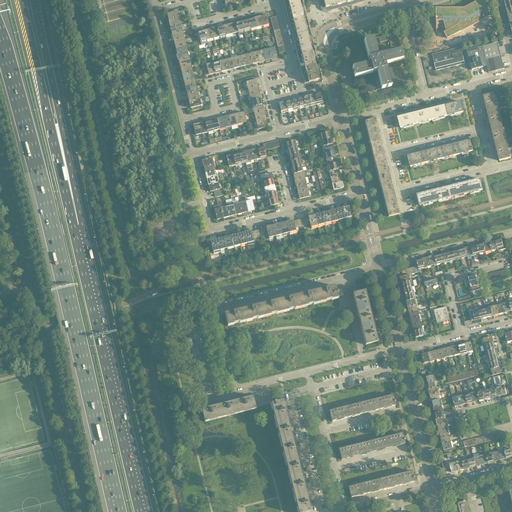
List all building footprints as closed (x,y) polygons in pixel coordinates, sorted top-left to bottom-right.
[(235,0),(233,0),(225,2),(226,9),(237,6),(235,0)] [(319,0),(320,5),(321,10),(325,12),(353,5),(358,3),(357,0),(319,0)] [(445,27),(448,39),(490,17),(488,10),(487,10),(484,0),(481,0),(465,9),(437,9),(437,14),(436,27),(445,27)] [(299,1),(285,5),(288,20),(303,17),(299,1)] [(166,18),(167,21),(179,18),(177,12),(167,14),(167,17),(166,18)] [(266,15),(260,16),(263,26),(269,25),(266,15)] [(260,16),(254,18),(256,28),(263,26),(260,16)] [(303,17),(288,20),(293,37),(307,33),(303,17)] [(179,18),(167,21),(168,24),(169,25),(170,28),(181,25),(179,18)] [(254,18),(248,19),(250,29),(256,28),(254,18)] [(248,19),(241,21),(244,31),(250,29),(248,19)] [(241,21),(235,23),(238,33),(244,31),(241,21)] [(235,23),(229,24),(232,34),(238,33),(235,23)] [(229,24),(223,26),(225,36),(232,34),(229,24)] [(181,25),(170,28),(171,31),(170,32),(170,35),(182,32),(181,25)] [(223,26),(217,27),(219,37),(225,36),(223,26)] [(217,27),(210,29),(213,39),(219,37),(217,27)] [(210,29),(204,30),(207,40),(213,39),(210,29)] [(200,42),(201,42),(207,40),(204,30),(198,32),(200,42)] [(182,32),(170,35),(171,38),(173,38),(173,41),(184,38),(182,32)] [(307,33),(293,37),(296,52),(311,49),(307,33)] [(399,45),(398,41),(396,33),(391,34),(392,40),(389,40),(391,47),(399,45)] [(392,40),(391,34),(378,37),(379,43),(389,40),(392,40)] [(184,38),(173,41),(174,44),(173,45),(174,48),(186,45),(184,38)] [(383,55),(378,56),(373,38),(370,39),(370,42),(369,42),(368,43),(367,40),(364,41),(368,59),(370,63),(352,68),(353,72),(355,71),(356,72),(356,73),(353,74),(354,78),(372,73),(377,71),(380,85),(390,83),(387,69),(386,69),(385,64),(403,60),(402,56),(399,57),(398,55),(401,54),(400,50),(382,55),(383,55)] [(359,42),(346,45),(349,55),(361,52),(359,42)] [(497,43),(493,44),(482,47),(485,60),(493,58),(501,56),(497,43)] [(186,45),(174,48),(174,51),(176,52),(177,55),(187,52),(186,45)] [(275,47),(268,49),(271,59),(277,58),(275,47)] [(432,54),(433,59),(438,58),(439,63),(434,64),(436,71),(465,64),(462,51),(461,47),(432,54)] [(483,67),(487,66),(485,60),(482,47),(467,51),(472,71),(483,68),(483,67)] [(268,49),(262,51),(265,61),(271,59),(268,49)] [(315,64),(311,49),(296,52),(300,68),(315,64)] [(262,51),(256,52),(258,62),(265,61),(262,51)] [(187,52),(177,55),(177,57),(176,58),(177,62),(189,59),(187,52)] [(256,52),(250,54),(252,64),(258,62),(256,52)] [(250,54),(243,55),(246,66),(252,64),(250,54)] [(243,55),(237,57),(240,67),(246,66),(243,55)] [(501,56),(493,58),(496,71),(504,69),(501,56)] [(237,57),(231,58),(234,69),(240,67),(237,57)] [(231,58),(225,60),(227,70),(234,69),(231,58)] [(485,60),(487,66),(489,73),(496,71),(493,58),(485,60)] [(189,59),(177,62),(178,65),(179,65),(180,68),(191,65),(189,59)] [(225,60),(219,62),(221,72),(227,70),(225,60)] [(215,73),(212,63),(212,61),(209,62),(210,64),(202,66),(205,76),(215,73)] [(221,72),(219,62),(212,63),(215,73),(221,72)] [(315,64),(300,68),(304,84),(308,83),(309,83),(319,80),(315,64)] [(191,65),(180,68),(181,71),(180,72),(181,75),(193,72),(191,65)] [(408,82),(404,65),(397,66),(401,84),(408,82)] [(193,72),(181,75),(181,78),(183,78),(183,81),(194,79),(193,72)] [(258,86),(256,80),(256,78),(245,80),(248,89),(258,86)] [(194,79),(183,81),(184,84),(183,85),(184,88),(196,85),(194,79)] [(196,85),(184,88),(184,91),(186,92),(187,95),(198,92),(196,85)] [(258,86),(248,89),(249,95),(259,92),(258,86)] [(198,92),(187,95),(188,98),(186,99),(187,102),(199,99),(198,92)] [(259,92),(249,95),(251,101),(261,98),(259,92)] [(323,101),(321,94),(321,93),(314,94),(316,103),(317,102),(322,101),(323,101)] [(494,94),(483,96),(487,113),(498,110),(494,94)] [(261,98),(251,101),(252,107),(262,105),(261,98)] [(199,99),(187,102),(188,105),(189,105),(190,108),(201,106),(199,99)] [(285,102),(279,103),(281,111),(282,111),(286,110),(287,110),(285,102)] [(452,104),(445,106),(448,116),(464,112),(461,102),(454,104),(454,103),(452,104)] [(262,105),(252,107),(254,113),(264,111),(262,105)] [(436,108),(430,110),(432,120),(448,116),(445,106),(438,108),(438,107),(436,108)] [(420,112),(414,114),(416,124),(432,120),(430,110),(423,111),(422,111),(420,112)] [(498,110),(487,113),(491,129),(502,126),(498,110)] [(264,111),(254,113),(255,120),(265,117),(264,111)] [(240,113),(234,115),(237,125),(243,124),(243,123),(246,122),(243,113),(240,113)] [(398,118),(400,128),(416,124),(414,114),(407,115),(405,116),(398,118)] [(234,115),(228,116),(231,127),(237,125),(234,115)] [(228,116),(222,117),(225,128),(231,127),(228,116)] [(222,117),(217,119),(219,129),(225,128),(222,117)] [(265,117),(255,120),(257,126),(256,126),(257,130),(268,127),(265,117)] [(217,119),(211,120),(213,131),(219,129),(217,119)] [(380,138),(376,123),(375,119),(364,122),(369,140),(374,139),(380,138)] [(211,120),(205,122),(207,132),(213,131),(211,120)] [(205,122),(199,123),(202,134),(207,132),(205,122)] [(199,123),(193,125),(196,135),(202,134),(199,123)] [(502,126),(491,129),(495,145),(507,142),(502,126)] [(331,138),(329,132),(317,135),(319,141),(321,140),(331,138)] [(332,144),(331,138),(321,140),(322,147),(332,144)] [(380,138),(374,139),(369,140),(374,159),(378,158),(384,157),(380,138)] [(285,143),(287,149),(297,147),(295,140),(285,143)] [(471,141),(455,145),(457,155),(473,151),(471,141)] [(507,142),(495,145),(499,161),(511,158),(507,142)] [(332,144),(322,147),(324,153),(334,150),(332,144)] [(455,145),(439,149),(442,159),(457,155),(455,145)] [(264,147),(257,149),(260,159),(266,157),(265,151),(264,151),(264,147)] [(297,147),(287,149),(288,155),(298,153),(297,147)] [(257,149),(251,150),(254,161),(260,159),(257,149)] [(439,149),(423,153),(426,163),(442,159),(439,149)] [(251,150),(245,152),(248,162),(254,161),(251,150)] [(334,150),(324,153),(325,159),(336,156),(334,150)] [(245,152),(239,154),(241,164),(248,162),(245,152)] [(298,153),(288,155),(290,162),(300,159),(298,153)] [(423,153),(407,156),(410,167),(426,163),(423,153)] [(239,154),(232,155),(235,165),(241,164),(239,154)] [(232,155),(226,157),(229,167),(235,165),(232,155)] [(336,156),(325,159),(327,165),(337,163),(336,156)] [(384,157),(378,158),(374,159),(379,179),(383,177),(389,176),(384,157)] [(202,161),(203,167),(213,164),(212,158),(202,161)] [(300,159),(290,162),(291,168),(301,165),(300,159)] [(337,163),(327,165),(329,171),(339,169),(337,163)] [(213,164),(203,167),(205,173),(215,170),(213,164)] [(301,165),(291,168),(293,174),(303,171),(301,165)] [(339,169),(329,171),(330,178),(340,175),(339,169)] [(215,170),(205,173),(207,179),(217,177),(215,170)] [(303,171),(293,174),(294,180),(305,178),(303,171)] [(271,173),(268,174),(267,174),(261,176),(263,181),(273,179),(271,173)] [(340,175),(330,178),(332,184),(342,181),(340,175)] [(389,176),(383,177),(379,179),(383,198),(388,196),(394,195),(389,176)] [(217,177),(207,179),(208,185),(218,183),(217,177)] [(305,178),(294,180),(296,187),(306,184),(305,178)] [(273,179),(263,181),(264,188),(274,185),(273,179)] [(480,179),(464,183),(467,194),(483,190),(480,179)] [(342,181),(332,184),(333,191),(344,188),(342,181)] [(218,183),(208,185),(210,192),(213,191),(220,190),(220,189),(218,183)] [(464,183),(449,187),(451,198),(467,194),(464,183)] [(306,184),(296,187),(298,193),(308,190),(306,184)] [(274,185),(264,188),(266,194),(276,191),(274,185)] [(449,187),(433,191),(435,202),(451,198),(449,187)] [(308,190),(298,193),(299,199),(309,197),(308,190)] [(276,191),(266,194),(267,200),(277,198),(276,191)] [(433,191),(417,195),(420,206),(435,202),(433,191)] [(394,195),(388,196),(383,198),(388,217),(399,214),(394,195)] [(253,207),(252,201),(252,200),(248,201),(247,198),(245,199),(245,202),(248,212),(254,210),(253,207)] [(277,198),(267,200),(269,207),(279,204),(277,198)] [(248,212),(245,202),(239,204),(242,214),(248,212)] [(239,204),(233,205),(235,215),(242,214),(239,204)] [(233,205),(227,207),(229,217),(235,215),(233,205)] [(349,206),(342,208),(344,219),(352,217),(349,206)] [(227,207),(220,208),(223,218),(229,217),(227,207)] [(217,220),(223,218),(220,208),(214,210),(217,220)] [(342,208),(335,210),(338,221),(344,219),(342,208)] [(335,210),(328,212),(331,222),(338,221),(335,210)] [(328,212),(321,213),(324,224),(331,222),(328,212)] [(321,213),(315,215),(317,226),(324,224),(321,213)] [(308,217),(305,218),(307,225),(310,224),(310,228),(317,226),(315,215),(308,217)] [(293,220),(286,222),(289,233),(296,231),(295,228),(298,227),(296,220),(293,221),(293,220)] [(286,222),(280,224),(282,235),(289,233),(286,222)] [(280,224),(273,226),(275,236),(282,235),(280,224)] [(266,228),(263,229),(265,235),(268,235),(268,238),(275,236),(273,226),(266,227),(266,228)] [(251,231),(244,233),(247,244),(254,242),(253,238),(256,238),(254,231),(251,232),(251,231)] [(244,233),(237,234),(240,245),(247,244),(244,233)] [(237,234),(231,236),(233,247),(240,245),(237,234)] [(231,236),(224,238),(226,249),(233,247),(231,236)] [(224,238),(217,239),(220,250),(226,249),(224,238)] [(213,252),(220,250),(217,239),(210,241),(213,252)] [(501,239),(495,240),(498,249),(497,249),(498,251),(506,249),(505,243),(503,243),(501,239)] [(495,240),(489,242),(491,251),(497,249),(498,249),(495,240)] [(489,242),(483,243),(485,252),(491,251),(489,242)] [(483,243),(477,245),(479,254),(485,252),(483,243)] [(477,245),(471,247),(473,255),(479,254),(477,245)] [(471,247),(465,248),(467,257),(473,255),(471,247)] [(465,248),(459,250),(461,258),(467,257),(465,248)] [(459,250),(453,251),(455,260),(461,258),(459,250)] [(453,251),(447,253),(449,262),(455,260),(453,251)] [(447,253),(441,254),(443,263),(449,262),(447,253)] [(441,254),(435,256),(437,265),(437,266),(440,265),(440,264),(443,263),(441,254)] [(435,256),(429,257),(431,266),(437,265),(435,256)] [(429,257),(423,259),(425,268),(431,266),(429,257)] [(416,260),(418,266),(414,267),(415,273),(419,272),(418,269),(425,268),(423,259),(416,260)] [(414,267),(402,270),(403,276),(409,275),(415,273),(414,267)] [(400,277),(402,283),(410,281),(409,275),(403,276),(400,277)] [(463,279),(464,279),(463,279),(468,278),(470,284),(471,284),(471,287),(469,287),(470,292),(478,290),(480,297),(474,298),(474,299),(483,296),(478,275),(463,279)] [(427,291),(428,290),(432,289),(431,286),(431,285),(438,283),(437,279),(424,282),(427,293),(427,291)] [(413,280),(410,281),(402,283),(403,289),(412,287),(414,286),(413,280)] [(335,286),(323,289),(316,291),(320,304),(320,303),(320,302),(337,298),(338,299),(338,297),(336,291),(335,286)] [(414,293),(412,287),(403,289),(405,295),(414,293)] [(316,291),(298,296),(301,308),(302,308),(301,307),(319,303),(319,304),(320,304),(316,291)] [(359,292),(355,293),(352,294),(357,311),(363,309),(369,308),(365,291),(359,292)] [(414,293),(405,295),(406,301),(415,299),(414,293)] [(298,296),(286,299),(279,300),(283,313),(283,312),(301,307),(301,308),(298,296)] [(415,299),(406,301),(408,307),(417,305),(415,299)] [(279,300),(273,302),(261,305),(264,317),(265,317),(264,316),(282,312),(283,313),(279,300)] [(509,302),(503,304),(505,313),(511,311),(509,302)] [(503,304),(497,305),(499,314),(505,313),(503,304)] [(261,305),(249,308),(243,309),(246,322),(246,321),(264,316),(264,317),(261,305)] [(417,305),(408,307),(409,313),(418,311),(417,305)] [(497,305),(491,307),(493,316),(499,314),(497,305)] [(436,306),(430,308),(432,319),(433,319),(432,315),(435,314),(438,323),(449,320),(446,307),(437,310),(436,306)] [(487,317),(484,309),(484,307),(478,308),(479,310),(478,310),(481,319),(487,317)] [(493,316),(491,307),(484,309),(487,317),(493,316)] [(369,308),(363,309),(357,311),(361,328),(368,326),(374,325),(369,308)] [(481,319),(478,310),(479,310),(478,308),(469,311),(471,321),(481,319)] [(243,309),(235,311),(224,314),(227,327),(228,327),(228,326),(245,321),(246,322),(243,309)] [(418,311),(409,313),(411,319),(420,317),(418,311)] [(420,317),(411,319),(412,325),(421,323),(420,317)] [(421,323),(412,325),(414,331),(423,329),(421,323)] [(374,325),(368,326),(361,328),(365,345),(378,342),(374,325)] [(423,329),(414,331),(415,338),(424,336),(423,329)] [(483,339),(485,345),(494,343),(492,337),(483,339)] [(471,342),(464,344),(467,353),(473,351),(471,342)] [(494,343),(485,345),(486,351),(495,349),(494,343)] [(464,344),(458,345),(461,354),(467,353),(464,344)] [(458,345),(452,347),(454,356),(461,354),(458,345)] [(452,347),(446,348),(448,357),(454,356),(452,347)] [(446,348),(440,350),(442,359),(448,357),(446,348)] [(495,349),(486,351),(488,357),(497,355),(495,349)] [(440,350),(434,351),(436,360),(442,359),(440,350)] [(434,351),(428,353),(430,362),(436,360),(434,351)] [(422,354),(424,363),(430,362),(428,353),(422,354)] [(497,355),(488,357),(489,363),(498,361),(497,355)] [(498,361),(489,363),(491,369),(500,367),(498,361)] [(500,367),(491,369),(492,376),(501,373),(500,367)] [(434,375),(425,377),(427,383),(436,381),(434,375)] [(436,381),(427,383),(428,390),(437,387),(436,381)] [(501,386),(495,387),(497,396),(503,395),(501,386)] [(437,387),(428,390),(430,396),(439,393),(437,387)] [(495,387),(489,389),(491,398),(497,396),(495,387)] [(489,389),(483,390),(485,399),(491,398),(489,389)] [(483,390),(477,392),(479,401),(485,399),(483,390)] [(477,392),(471,393),(473,402),(479,401),(477,392)] [(439,393),(430,396),(431,402),(440,399),(439,393)] [(471,393),(465,395),(467,404),(473,402),(471,393)] [(376,399),(377,403),(379,410),(395,406),(395,405),(394,403),(395,402),(395,401),(394,401),(393,395),(376,399)] [(465,395),(459,396),(461,405),(467,404),(465,395)] [(278,402),(276,396),(268,397),(270,404),(278,402)] [(459,396),(452,398),(455,407),(461,405),(459,396)] [(253,397),(248,398),(235,401),(238,414),(256,409),(256,408),(255,408),(254,401),(253,397)] [(379,410),(377,403),(376,399),(361,403),(364,414),(379,410)] [(440,399),(431,402),(433,408),(442,405),(440,399)] [(235,401),(218,405),(221,418),(238,414),(235,401)] [(278,402),(270,404),(270,405),(271,405),(276,422),(274,423),(281,421),(287,420),(283,401),(278,402)] [(361,403),(345,407),(348,418),(364,414),(361,403)] [(218,405),(214,406),(201,409),(205,422),(221,418),(218,405)] [(442,405),(433,408),(434,414),(443,412),(442,405)] [(329,411),(330,415),(332,422),(348,418),(345,407),(329,411)] [(443,412),(434,414),(436,420),(445,418),(443,412)] [(445,418),(436,420),(437,426),(446,424),(445,418)] [(287,420),(281,421),(274,423),(275,423),(276,423),(280,441),(279,441),(292,438),(287,420)] [(446,424),(437,426),(439,432),(448,430),(446,424)] [(448,430),(439,432),(440,438),(449,436),(448,430)] [(402,433),(386,437),(389,448),(405,444),(405,443),(404,441),(405,441),(404,439),(404,440),(402,433)] [(449,436),(440,438),(442,444),(451,442),(449,436)] [(370,441),(371,445),(373,452),(389,448),(386,437),(370,441)] [(292,438),(279,441),(279,442),(280,441),(285,459),(284,460),(290,458),(297,457),(292,438)] [(373,452),(371,445),(370,441),(355,445),(355,449),(357,456),(373,452)] [(451,442),(442,444),(444,450),(452,448),(451,442)] [(357,456),(355,449),(355,445),(339,449),(341,460),(357,456)] [(504,450),(498,452),(500,460),(506,459),(504,450)] [(498,452),(492,453),(494,462),(500,460),(498,452)] [(492,453),(486,455),(488,464),(494,462),(492,453)] [(486,455),(480,456),(482,465),(488,464),(486,455)] [(480,456),(473,458),(476,467),(482,465),(480,456)] [(297,457),(290,458),(284,460),(285,460),(289,477),(288,477),(289,478),(301,475),(297,457)] [(473,458),(468,459),(470,468),(476,467),(473,458)] [(468,459),(461,461),(464,470),(470,468),(468,459)] [(461,461),(455,462),(458,471),(464,470),(461,461)] [(451,473),(458,471),(455,462),(449,464),(451,473)] [(413,479),(414,478),(414,477),(413,478),(412,471),(396,475),(397,479),(398,486),(414,482),(414,481),(414,479),(413,479)] [(301,475),(289,478),(290,478),(294,496),(293,496),(306,493),(301,475)] [(398,486),(397,479),(396,475),(380,479),(383,490),(398,486)] [(380,479),(364,483),(367,494),(383,490),(380,479)] [(348,487),(349,491),(351,498),(367,494),(364,483),(348,487)] [(306,493),(293,496),(293,497),(294,496),(298,511),(309,511),(310,511),(306,493)] [(468,501),(466,502),(465,502),(465,501),(464,501),(464,502),(458,504),(459,511),(471,511),(469,501),(468,501)]
